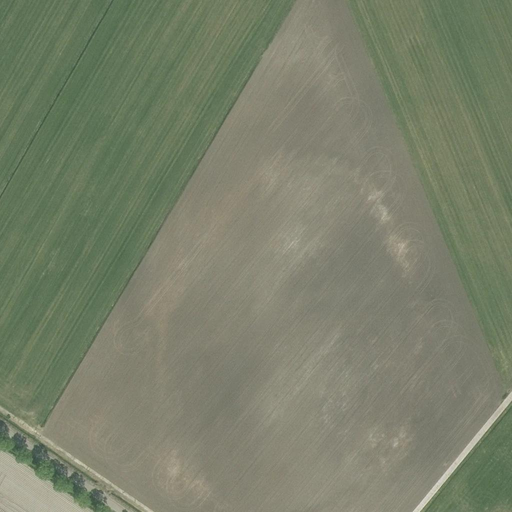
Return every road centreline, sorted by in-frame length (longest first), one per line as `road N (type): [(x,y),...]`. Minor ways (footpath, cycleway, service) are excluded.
road 1 (unclassified): [(124,511),(0,425)]
road 2 (track): [(511,396),(418,511)]
